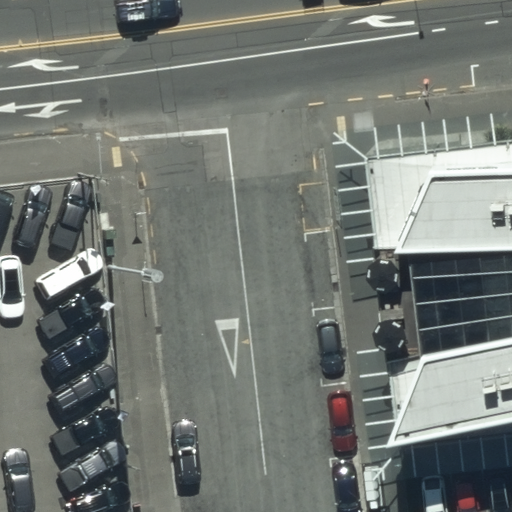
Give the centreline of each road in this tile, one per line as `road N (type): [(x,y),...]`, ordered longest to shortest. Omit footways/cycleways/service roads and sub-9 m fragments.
road 1 (residential): [(273,511),(218,24)]
road 2 (secondary): [(436,0),(218,24)]
road 3 (secondary): [(218,24),(0,48)]
